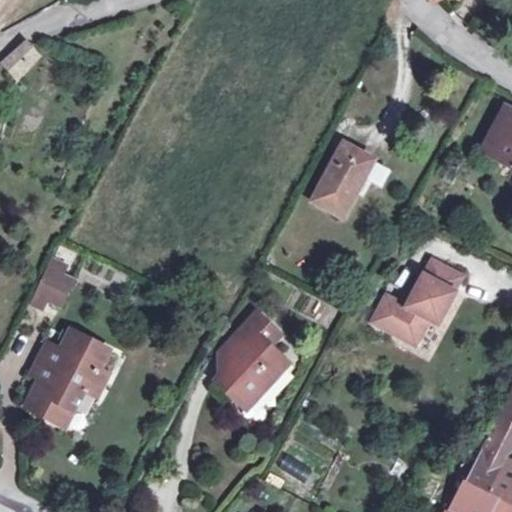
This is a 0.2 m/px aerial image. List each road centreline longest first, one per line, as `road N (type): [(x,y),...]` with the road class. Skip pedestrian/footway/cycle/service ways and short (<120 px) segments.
road 1 (residential): [(131,0),(43,22),(0,50)]
road 2 (residential): [(511,78),(417,0)]
